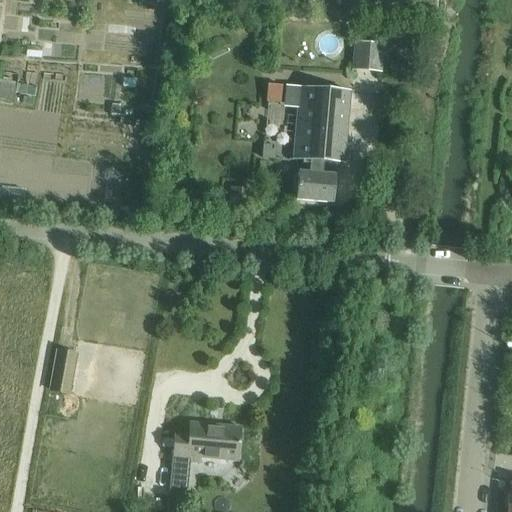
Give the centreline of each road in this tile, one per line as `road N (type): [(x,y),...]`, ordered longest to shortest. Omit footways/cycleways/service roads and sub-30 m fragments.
road 1 (unclassified): [(423,265),(0,230)]
road 2 (unknown): [(59,235),(14,511)]
road 3 (residential): [(471,511),(494,279)]
